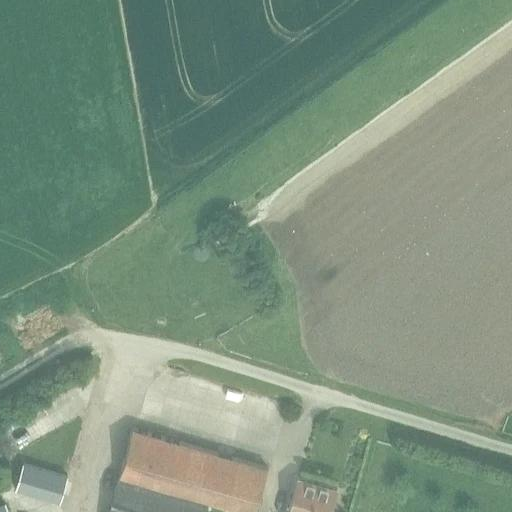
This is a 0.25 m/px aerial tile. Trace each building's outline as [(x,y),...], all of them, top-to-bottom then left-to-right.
[(158,381),(181,388),(185,376),(162,369),(158,381)] [(261,401),(243,391),(216,377),(203,403),(211,407),(209,410),(231,422),(235,413),(270,432),(278,416),(258,406),(261,401)] [(46,392),(51,409),(78,402),(73,385),(46,392)] [(140,396),(136,407),(153,412),(156,401),(140,396)] [(204,511),(209,499),(254,511),(268,466),(133,427),(108,511),(204,511)] [(60,500),(67,475),(23,462),(16,487),(60,500)] [(330,511),(338,487),(299,475),(288,511),(330,511)]
